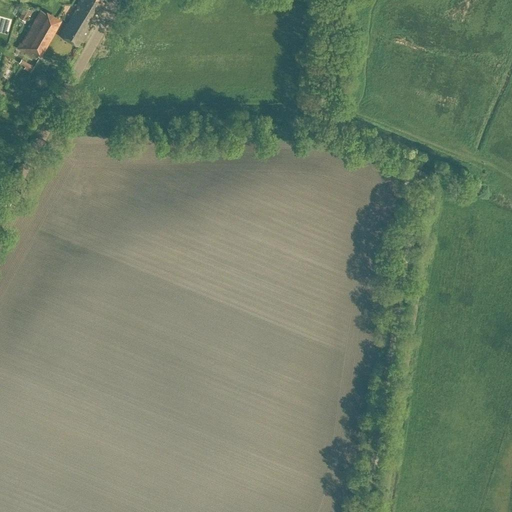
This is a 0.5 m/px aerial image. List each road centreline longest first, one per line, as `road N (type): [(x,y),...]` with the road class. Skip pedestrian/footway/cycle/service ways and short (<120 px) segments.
road 1 (track): [(360,511),(408,222),(409,178),(399,164)]
road 2 (tertiary): [(116,0),(0,215)]
road 3 (unclassified): [(399,164),(323,127),(334,0)]
